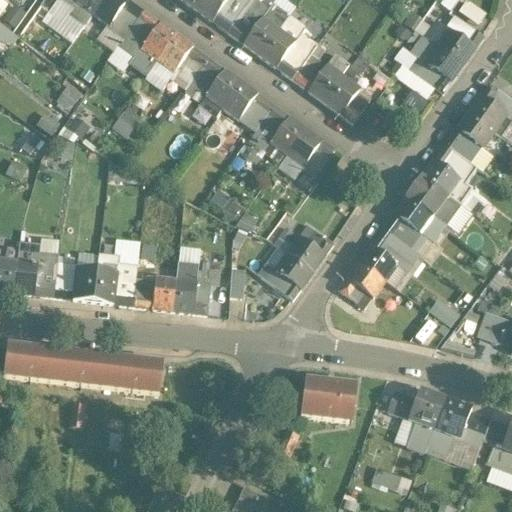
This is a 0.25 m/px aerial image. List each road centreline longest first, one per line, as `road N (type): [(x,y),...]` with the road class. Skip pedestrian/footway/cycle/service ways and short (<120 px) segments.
road 1 (residential): [(151,0),(400,176)]
road 2 (residential): [(0,323),(284,348)]
road 3 (residential): [(284,348),(407,364),(511,393)]
road 4 (residential): [(284,348),(400,176)]
road 5 (residential): [(181,511),(284,348)]
road 6 (residential): [(400,176),(511,23)]
